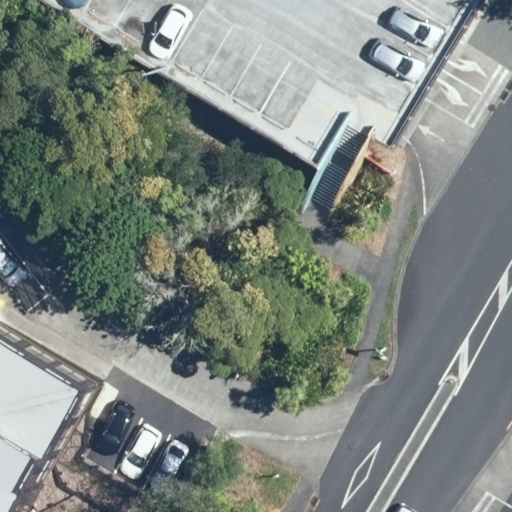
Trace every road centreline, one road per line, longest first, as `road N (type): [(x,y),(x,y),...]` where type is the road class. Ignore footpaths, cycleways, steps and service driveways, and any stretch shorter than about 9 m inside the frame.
road 1 (residential): [(0,188),(38,222),(72,287),(109,326),(175,372),(252,412),(407,454)]
road 2 (residential): [(407,454),(511,267)]
